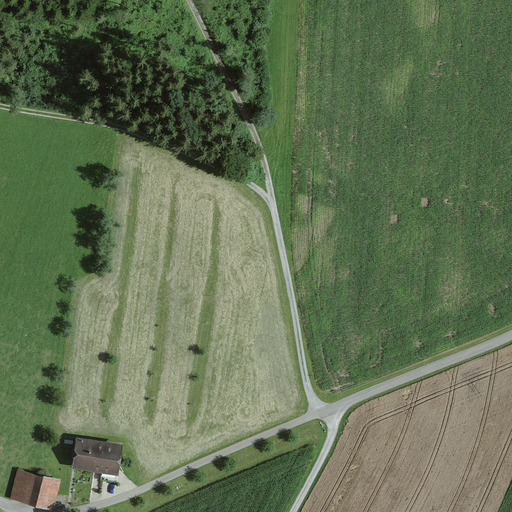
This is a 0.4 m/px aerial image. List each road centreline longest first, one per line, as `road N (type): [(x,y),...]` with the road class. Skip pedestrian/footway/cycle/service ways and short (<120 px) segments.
road 1 (track): [(293,511),(332,433),(308,382),(252,129),(190,0)]
road 2 (unclassified): [(511,333),(139,491),(49,511)]
road 3 (track): [(0,104),(115,125),(234,174)]
